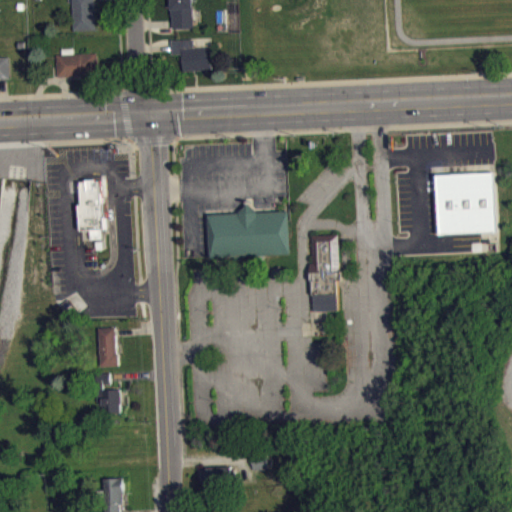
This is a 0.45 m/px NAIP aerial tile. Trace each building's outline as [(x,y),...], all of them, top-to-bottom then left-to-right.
[(73,0),(75,29),(97,28),(96,0),(73,0)] [(171,0),(193,0),(195,26),(175,26),(174,21),(174,14),(172,14),(171,0)] [(173,38),(194,37),(195,46),(212,45),(213,68),(184,69),(184,52),(173,53),(173,45),(173,38)] [(58,52),(98,51),(99,73),(64,74),(59,75),(58,52)] [(10,54),(0,54),(0,77),(2,77),(11,77),(10,54)] [(438,173),(496,171),(499,230),(441,233),(438,173)] [(83,180),(88,180),(88,178),(97,178),(97,180),(103,180),(104,202),(107,202),(108,216),(106,216),(107,228),(82,229),(81,203),(84,203),(83,180)] [(240,211),(209,213),(211,256),(291,252),(289,209),(258,210),(249,202),(240,211)] [(313,234),(338,233),(340,280),(337,280),(339,308),(314,310),(312,261),(314,261),(313,234)] [(100,327),(116,326),(117,331),(118,351),(119,351),(120,363),(102,364),(100,327)] [(111,371),(112,375),(112,382),(106,383),(106,385),(106,388),(121,387),(122,412),(105,412),(104,401),(99,402),(97,372),(111,371)] [(254,453),(254,458),(255,467),(272,466),(272,452),(254,453)] [(203,468),(203,482),(208,482),(208,483),(238,482),(238,471),(234,471),(233,465),(208,466),(208,468),(203,468)] [(202,474),(203,493),(233,492),(232,473),(202,474)] [(104,511),(104,476),(124,476),(125,492),(123,492),(123,502),(121,502),(121,511),(104,511)]
